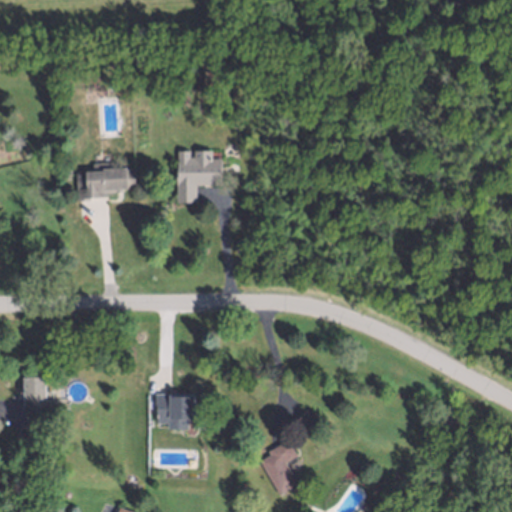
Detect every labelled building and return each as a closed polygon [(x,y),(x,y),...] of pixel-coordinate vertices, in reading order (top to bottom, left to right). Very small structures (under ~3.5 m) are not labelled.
[(27,15),(43,15),(43,24),(27,24),(27,15)] [(192,91),(194,71),(212,72),(210,92),(192,91)] [(215,153),(215,156),(224,156),(224,179),(193,179),(193,195),(176,194),(176,163),(179,163),(180,143),(186,143),(186,153),(194,153),(195,145),(210,145),(209,152),(215,153)] [(137,169),(138,185),(86,188),(85,172),(92,171),(92,164),(112,163),(113,171),(137,169)] [(24,413),(25,377),(45,378),(45,396),(49,396),(49,413),(24,413)] [(157,423),(156,396),(195,395),(196,418),(171,419),(171,423),(157,423)] [(309,432),(295,423),(304,410),(317,419),(309,432)] [(35,448),(13,441),(21,419),(42,427),(35,448)] [(280,495),(259,464),(272,456),(268,450),(285,438),(297,456),(285,463),(298,483),(280,495)]
